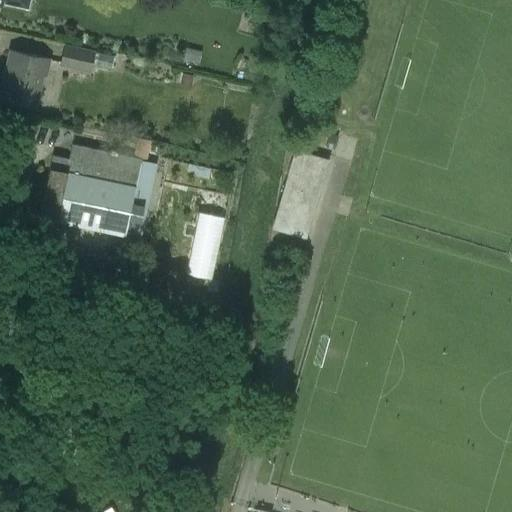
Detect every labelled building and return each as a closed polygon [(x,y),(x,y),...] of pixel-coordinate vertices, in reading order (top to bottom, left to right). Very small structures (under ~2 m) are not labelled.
[(59,65),(91,72),(96,51),(64,44),(59,65)] [(8,103),(25,107),(26,104),(35,105),(42,75),(45,75),(49,59),(10,50),(0,93),(0,97),(8,100),(8,103)] [(193,75),(182,73),(180,85),(190,87),(193,75)] [(125,236),(141,159),(71,144),(66,172),(49,168),(38,218),(125,236)] [(294,151),(272,228),(306,238),(306,236),(301,235),(323,160),(328,162),(328,161),(294,151)] [(143,160),(138,192),(152,195),(157,162),(143,160)] [(209,276),(224,215),(201,210),(187,271),(209,276)] [(56,276),(104,288),(106,278),(58,267),(56,276)] [(137,284),(139,273),(115,268),(113,280),(137,284)] [(212,294),(198,291),(194,308),(208,311),(212,294)]
